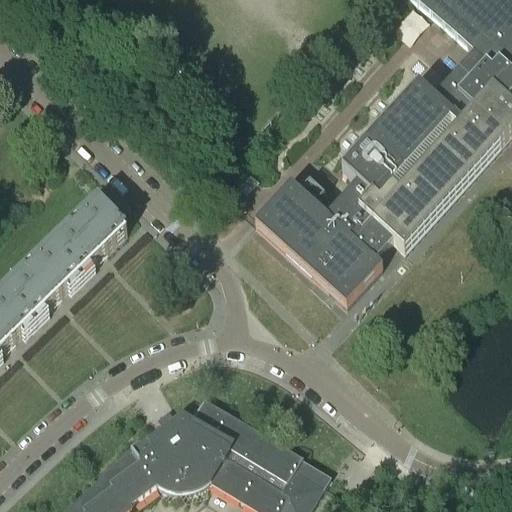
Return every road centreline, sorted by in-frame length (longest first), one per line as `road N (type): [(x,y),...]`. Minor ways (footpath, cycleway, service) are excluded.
road 1 (residential): [(239,348),(237,316),(219,273),(10,71)]
road 2 (residential): [(239,348),(312,379),(433,475),(511,482)]
road 3 (residential): [(0,483),(72,415),(131,374),(183,352),(239,348)]
